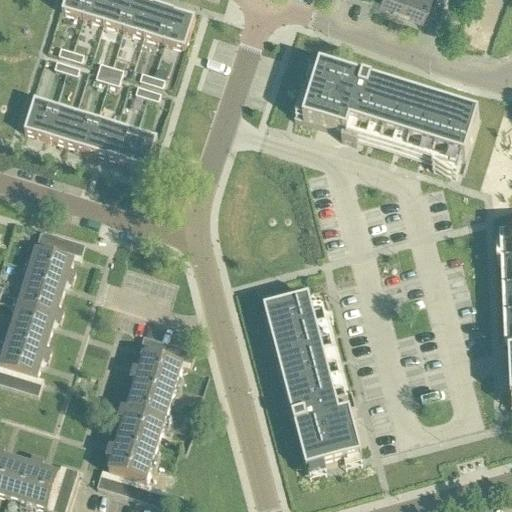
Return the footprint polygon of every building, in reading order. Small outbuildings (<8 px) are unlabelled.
[(68,0),(62,20),(84,27),(92,0),(68,0)] [(111,0),(92,0),(84,27),(104,33),(114,1),(111,0)] [(380,0),(380,2),(402,10),(405,0),(380,0)] [(405,0),(402,10),(425,17),(430,0),(405,0)] [(114,1),(104,33),(124,39),(134,7),(114,1)] [(134,7),(124,39),(144,45),(154,13),(134,7)] [(154,13),(144,45),(165,52),(175,20),(154,13)] [(175,20),(165,52),(186,58),(196,26),(175,20)] [(62,57),(59,64),(71,68),(73,60),(62,57)] [(73,60),(71,68),(82,72),(85,64),(73,60)] [(57,70),(55,78),(66,81),(69,74),(57,70)] [(100,77),(99,80),(110,83),(113,76),(101,72),(100,77)] [(479,125),(312,73),(295,127),(343,143),(342,148),(357,153),(362,137),(466,170),(479,125)] [(69,74),(66,81),(78,85),(80,77),(69,74)] [(113,76),(110,83),(122,87),(123,84),(124,79),(113,76)] [(98,83),(96,88),(108,91),(110,83),(99,80),(98,83)] [(143,82),(140,90),(152,93),(154,85),(143,82)] [(110,83),(108,91),(119,95),(121,90),(122,87),(110,83)] [(154,85),(152,93),(163,97),(166,89),(154,85)] [(139,95),(136,103),(148,107),(150,99),(139,95)] [(150,99),(148,107),(159,110),(162,102),(150,99)] [(35,108),(25,141),(46,147),(56,115),(35,108)] [(56,115),(46,147),(66,153),(76,121),(56,115)] [(76,121),(66,153),(87,160),(97,128),(76,121)] [(97,128),(87,160),(107,166),(117,134),(97,128)] [(117,134),(107,166),(127,172),(137,140),(117,134)] [(137,140),(127,172),(148,179),(158,147),(137,140)] [(42,239),(37,256),(44,258),(50,241),(42,239)] [(57,244),(50,241),(44,258),(52,261),(57,244)] [(64,246),(57,244),(52,261),(59,263),(64,246)] [(59,263),(66,265),(72,248),(64,246),(59,263)] [(66,265),(74,268),(79,250),(72,248),(66,265)] [(74,268),(75,268),(81,270),(86,253),(79,250),(74,268)] [(26,293),(63,305),(68,291),(73,292),(77,281),(71,279),(75,268),(74,268),(66,265),(59,263),(52,261),(44,258),(37,256),(26,293)] [(410,300),(434,293),(425,260),(401,266),(410,300)] [(14,332),(51,344),(56,330),(61,331),(65,320),(59,318),(63,305),(26,293),(14,332)] [(362,464),(351,424),(357,422),(353,407),(337,411),(309,306),(264,318),(307,479),(362,464)] [(30,383),(37,385),(38,385),(44,369),(49,370),(53,359),(47,357),(51,344),(14,332),(1,374),(8,376),(15,378),(23,381),(30,383)] [(139,361),(146,364),(147,363),(166,369),(184,375),(191,377),(196,361),(186,358),(144,345),(141,356),(139,361)] [(511,418),(511,350),(503,351),(503,367),(509,367),(511,418)] [(133,405),(171,417),(184,375),(166,369),(147,363),(146,364),(141,380),(135,378),(132,389),(138,391),(133,405)] [(0,376),(0,392),(3,393),(8,376),(1,374),(0,376)] [(3,393),(10,395),(15,378),(8,376),(3,393)] [(10,395),(17,398),(23,381),(15,378),(10,395)] [(17,398),(25,400),(30,383),(23,381),(17,398)] [(25,400),(32,402),(37,385),(30,383),(25,400)] [(37,385),(32,402),(39,405),(45,387),(38,385),(37,385)] [(121,444),(159,456),(171,417),(133,405),(129,419),(123,417),(120,428),(126,430),(121,444)] [(140,490),(147,492),(148,492),(159,456),(121,444),(117,458),(111,456),(108,467),(114,469),(110,481),(111,481),(118,483),(125,485),(133,488),(140,490)] [(0,502),(7,505),(18,467),(4,463),(6,457),(0,454),(0,502)] [(57,488),(60,481),(60,480),(43,475),(45,469),(34,465),(32,471),(18,467),(7,505),(30,511),(49,511),(51,510),(53,503),(55,496),(57,488)] [(62,474),(60,480),(60,481),(77,486),(79,479),(62,474)] [(111,481),(110,481),(104,478),(98,496),(106,498),(111,481)] [(75,494),(77,486),(60,481),(57,488),(75,494)] [(106,498),(113,500),(118,483),(111,481),(106,498)] [(113,500),(120,503),(125,485),(118,483),(113,500)] [(120,503),(127,505),(133,488),(125,485),(120,503)] [(57,488),(55,496),(72,501),(75,494),(57,488)] [(127,505),(135,507),(140,490),(133,488),(127,505)] [(135,507),(142,509),(147,492),(140,490),(135,507)] [(142,509),(149,511),(155,494),(148,492),(147,492),(142,509)] [(149,511),(150,511),(157,511),(162,497),(155,494),(149,511)] [(55,496),(53,503),(70,508),(72,501),(55,496)] [(157,511),(165,511),(169,499),(162,497),(157,511)] [(165,511),(173,511),(177,501),(169,499),(165,511)] [(177,501),(173,511),(181,511),(184,503),(177,501)] [(53,503),(51,510),(56,511),(68,511),(70,508),(53,503)]
